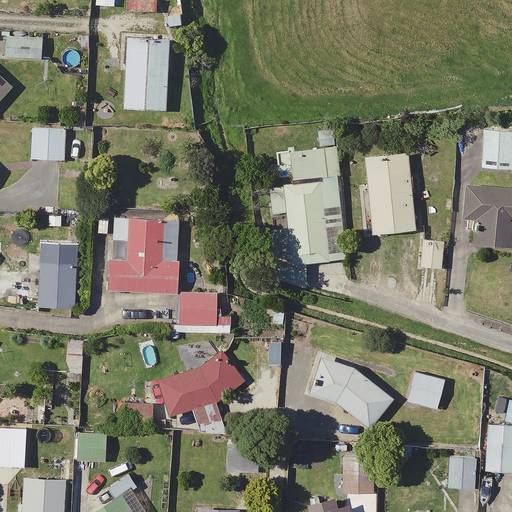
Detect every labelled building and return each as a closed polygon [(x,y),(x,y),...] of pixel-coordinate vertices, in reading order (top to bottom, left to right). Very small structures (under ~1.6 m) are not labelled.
[(162,108),(167,13),(137,11),(136,34),(124,33),(120,105),(162,108)] [(38,34),(3,33),(2,55),(37,56),(38,34)] [(62,127),(29,125),(27,156),(60,158),(62,127)] [(317,145),(271,148),(272,162),(263,162),(266,196),(271,281),(302,279),(301,259),(344,256),(336,126),(316,127),(317,145)] [(508,168),(511,129),(481,127),(478,165),(508,168)] [(411,227),(405,150),(361,153),(368,230),(411,227)] [(511,187),(464,184),(462,216),(473,216),(472,240),(511,243),(511,224),(511,187)] [(175,214),(110,212),(109,236),(126,236),(125,258),(105,257),(104,287),(173,290),(175,214)] [(439,238),(418,237),(417,265),(438,266),(439,238)] [(73,261),(38,259),(35,304),(71,306),(73,261)] [(212,292),(177,292),(177,330),(228,331),(228,322),(212,321),(212,292)] [(221,346),(215,350),(191,367),(157,377),(167,410),(212,395),(241,376),(221,346)] [(331,357),(322,351),(308,370),(317,376),(310,385),(367,425),(389,394),(333,354),(331,357)] [(441,376),(411,368),(403,399),(433,407),(441,376)] [(511,433),(511,420),(486,419),(484,467),(510,469),(511,433)] [(102,459),(103,430),(76,429),(74,458),(102,459)] [(257,438),(225,436),(223,468),(254,470),(257,438)] [(369,452),(339,452),(339,489),(369,489),(369,452)] [(471,485),(472,453),(445,453),(444,485),(471,485)] [(150,511),(134,484),(126,471),(104,484),(110,494),(83,511),(150,511)] [(59,511),(62,475),(21,472),(18,511),(59,511)] [(346,511),(342,492),(303,501),(305,511),(346,511)] [(234,511),(235,504),(193,502),(192,511),(234,511)]
